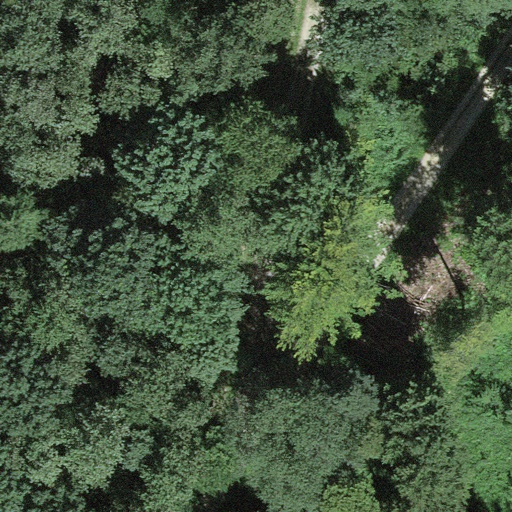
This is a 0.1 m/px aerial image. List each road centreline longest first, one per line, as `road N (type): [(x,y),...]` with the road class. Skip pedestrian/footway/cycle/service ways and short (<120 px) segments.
road 1 (track): [(192,511),(256,406),(511,40)]
road 2 (track): [(256,406),(323,0)]
